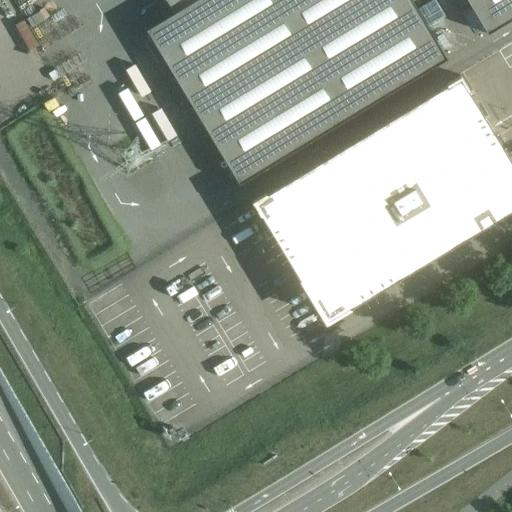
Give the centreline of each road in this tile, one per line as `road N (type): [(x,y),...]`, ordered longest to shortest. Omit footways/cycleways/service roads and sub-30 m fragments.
road 1 (tertiary): [(451,388),(237,511)]
road 2 (primary): [(120,511),(0,311)]
road 3 (tertiary): [(451,388),(359,474),(297,511)]
road 4 (tertiary): [(381,511),(511,434)]
